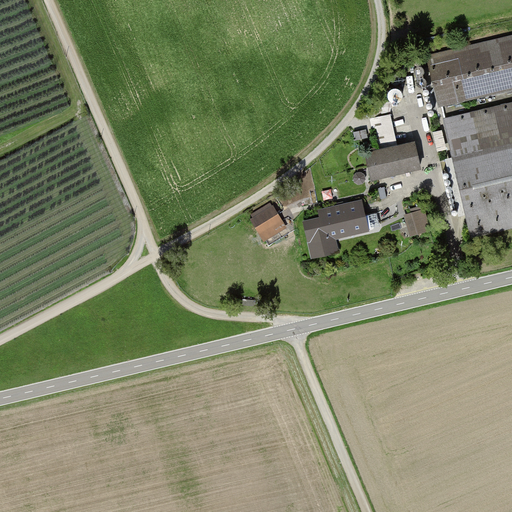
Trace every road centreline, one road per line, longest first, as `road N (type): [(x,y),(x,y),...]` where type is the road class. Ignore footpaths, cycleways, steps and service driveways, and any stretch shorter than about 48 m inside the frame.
road 1 (track): [(0,340),(308,165),(343,133),(378,81),(387,40),(381,0)]
road 2 (tertiary): [(0,399),(511,277)]
road 3 (track): [(293,329),(275,317),(193,307),(168,285),(153,258),(142,203),(52,0)]
road 4 (unknown): [(463,289),(412,90)]
road 5 (track): [(293,329),(367,511)]
